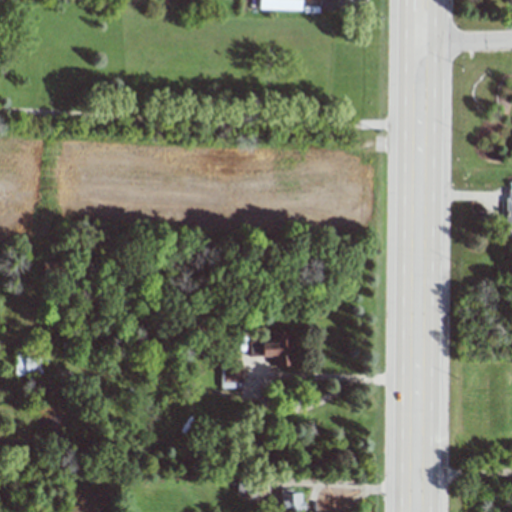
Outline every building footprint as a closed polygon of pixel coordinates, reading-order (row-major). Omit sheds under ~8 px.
[(258,0),(258,9),(300,10),(300,0),(258,0)] [(321,0),(321,9),(336,9),(335,0),(321,0)] [(292,366),(293,333),(271,333),(271,340),(261,340),(261,356),(272,356),(271,366),(292,366)] [(241,387),(240,361),(220,361),(220,388),(241,387)] [(236,494),(254,494),(254,478),(236,478),(236,494)] [(301,511),(302,493),(291,493),(291,489),(280,489),(279,511),(301,511)]
